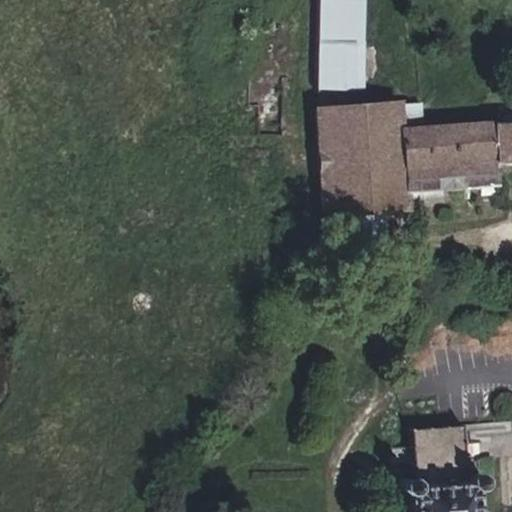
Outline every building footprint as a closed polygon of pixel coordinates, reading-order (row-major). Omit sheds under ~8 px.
[(352,89),(354,0),(315,0),(314,88),(352,89)] [(420,127),(418,103),(396,105),(398,128),(420,127)] [(511,161),(511,122),(420,127),(398,128),(396,105),(396,104),(313,110),(319,214),(348,212),(378,210),(404,208),(403,191),(494,184),(493,162),(511,161)] [(379,231),(378,210),(348,212),(349,233),(379,231)] [(463,476),(460,425),(407,428),(410,480),(406,479),(401,479),(397,483),(397,489),(402,493),(405,494),(406,511),(475,511),(473,511),(472,511),(471,489),(475,488),(478,483),(478,478),(473,474),(468,474),(463,476)]
